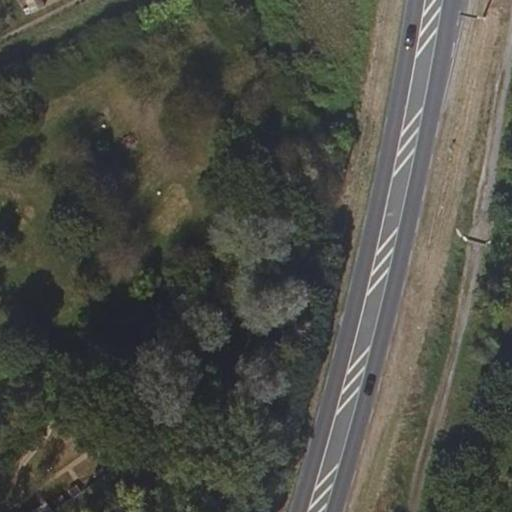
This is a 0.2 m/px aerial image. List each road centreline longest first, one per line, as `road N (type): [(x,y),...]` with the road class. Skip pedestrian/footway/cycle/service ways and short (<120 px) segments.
road 1 (primary): [(416,0),(376,213),(298,511)]
road 2 (primary): [(335,511),(393,295),(450,18)]
road 3 (track): [(416,511),(465,341),(511,87)]
